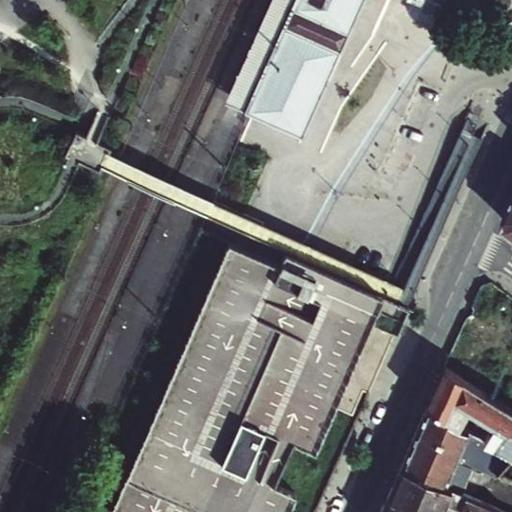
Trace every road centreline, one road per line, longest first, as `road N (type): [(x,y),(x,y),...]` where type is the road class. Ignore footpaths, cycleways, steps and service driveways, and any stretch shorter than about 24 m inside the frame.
road 1 (tertiary): [(474,235),(352,511)]
road 2 (residential): [(442,0),(421,47),(511,87)]
